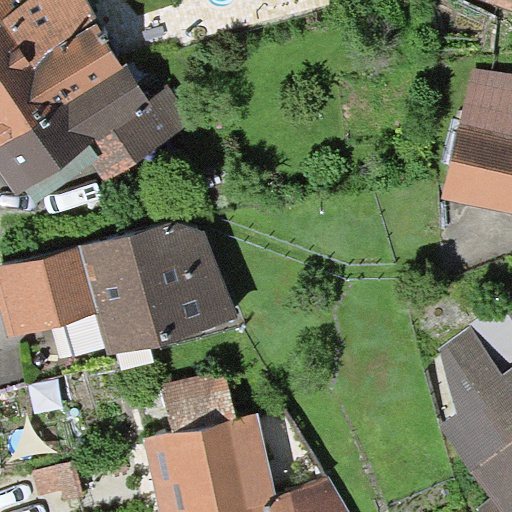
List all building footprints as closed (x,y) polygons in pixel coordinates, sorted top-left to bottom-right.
[(0,0),(0,139),(65,95),(67,97),(116,67),(98,37),(103,34),(99,28),(95,31),(78,0),(0,0)] [(113,179),(125,171),(120,164),(184,124),(163,90),(138,105),(116,67),(67,97),(65,95),(0,139),(0,159),(18,185),(55,159),(62,169),(91,149),(107,173),(109,172),(113,179)] [(511,203),(511,81),(463,76),(441,189),(511,203)] [(228,314),(200,229),(169,220),(0,265),(0,276),(14,330),(98,306),(110,346),(174,330),(228,314)] [(511,511),(511,297),(435,353),(453,418),(443,425),(496,497),(480,509),(481,511),(511,511)] [(230,416),(218,378),(160,392),(171,430),(152,433),(166,511),(340,511),(306,450),(277,405),(243,418),(242,413),(230,416)]
